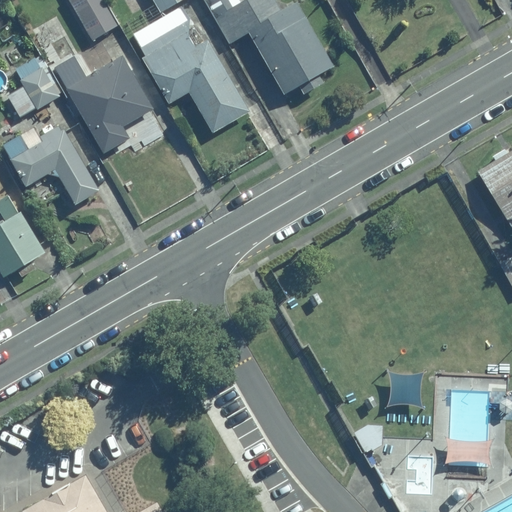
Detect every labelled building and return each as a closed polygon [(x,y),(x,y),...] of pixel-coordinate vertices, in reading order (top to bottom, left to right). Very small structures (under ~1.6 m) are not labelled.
[(102,0),(67,0),(93,43),(119,28),(102,0)] [(152,0),(160,14),(178,4),(176,0),(152,0)] [(198,0),(187,0),(184,2),(197,24),(208,17),(198,0)] [(203,0),(231,45),(248,35),(285,97),(300,88),(306,98),(324,87),(320,80),(338,70),(296,1),(278,12),(271,0),(247,0),(235,8),(230,0),(203,0)] [(146,57),(141,60),(169,106),(189,94),(214,136),(252,112),(209,42),(198,49),(184,26),(190,22),(181,6),(133,35),(146,57)] [(121,55),(65,91),(103,155),(133,137),(127,126),(154,110),(121,55)] [(7,98),(20,119),(35,109),(37,112),(60,98),(34,57),(16,69),(24,82),(19,85),(21,88),(7,98)] [(64,128),(42,139),(36,129),(15,140),(3,146),(25,188),(47,176),(61,180),(75,207),(99,196),(64,128)] [(511,149),(478,169),(511,228),(511,227),(511,149)] [(0,212),(4,219),(0,221),(0,268),(8,281),(18,274),(22,279),(34,272),(32,268),(51,255),(11,192),(0,199),(0,212)] [(511,256),(502,262),(511,280),(511,256)] [(370,424),(356,433),(368,452),(374,449),(375,450),(384,445),(384,438),(385,425),(370,424)] [(155,511),(146,495),(115,511),(96,511),(73,470),(10,506),(14,511),(155,511)] [(318,511),(299,493),(285,506),(290,511),(318,511)]
